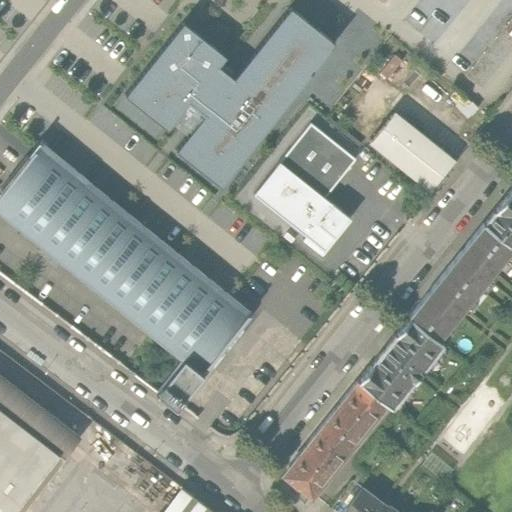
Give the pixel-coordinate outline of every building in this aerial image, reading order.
[(220,55),(178,20),(119,94),(163,129),(181,102),(191,109),(196,113),(170,150),(215,186),(258,132),(292,89),(301,78),(329,42),(283,6),(227,76),(222,71),(213,64),(220,55)] [(453,162),(389,110),(363,142),(428,194),(453,162)] [(310,122),(254,194),(307,235),(303,241),(324,258),(344,231),(341,229),(350,218),(324,198),(356,158),(310,122)] [(0,218),(141,331),(194,268),(36,140),(33,144),(18,161),(4,177),(0,182),(0,218)] [(506,253),(511,246),(511,186),(477,228),(506,253)] [(477,228),(438,274),(468,299),(506,253),(477,228)] [(207,278),(194,268),(141,331),(172,358),(190,373),(230,330),(247,311),(229,296),(225,293),(207,278)] [(429,345),(468,299),(438,274),(400,320),(429,345)] [(433,348),(429,345),(400,320),(347,383),(376,407),(380,411),(433,348)] [(182,384),(190,373),(172,358),(144,392),(164,406),(182,384)] [(0,511),(13,511),(75,432),(0,373),(0,511)] [(347,383),(309,428),(338,453),(376,407),(347,383)] [(322,471),(338,453),(309,428),(271,474),(300,498),(322,471)] [(331,511),(386,511),(353,485),(331,511)] [(213,511),(181,487),(161,511),(213,511)]
